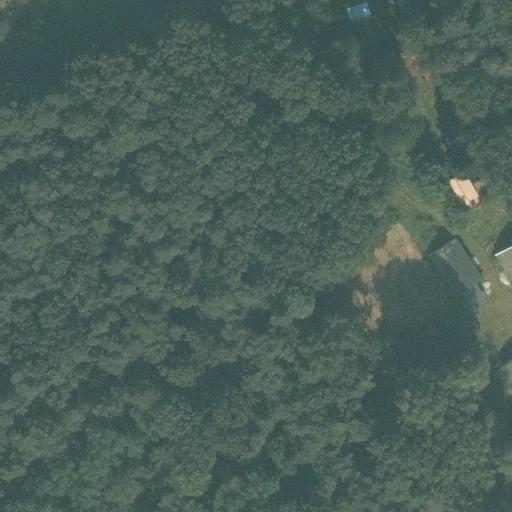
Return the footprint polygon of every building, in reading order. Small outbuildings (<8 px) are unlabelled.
[(442,74),(440,70),(427,42),(409,50),(423,82),(442,74)] [(464,170),(445,182),(462,210),(481,199),(464,170)] [(482,279),(455,237),(428,254),(455,296),(460,293),(482,279)] [(511,242),(497,253),(511,276),(511,242)] [(511,357),(501,364),(511,380),(507,383),(511,390),(511,357)]
